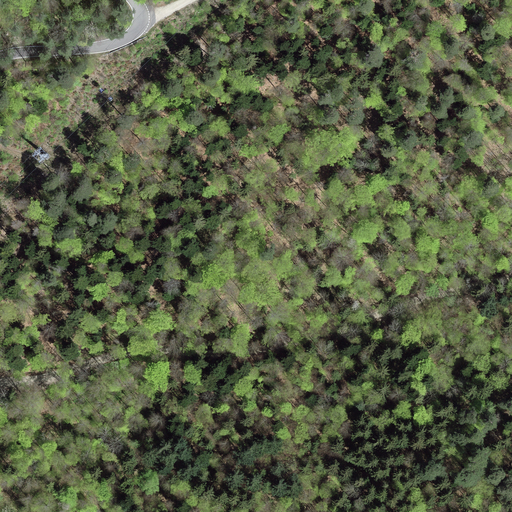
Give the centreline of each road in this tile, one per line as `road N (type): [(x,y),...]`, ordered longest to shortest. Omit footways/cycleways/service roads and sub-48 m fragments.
road 1 (track): [(511,277),(258,350),(225,356),(141,348),(0,383)]
road 2 (tertiary): [(0,56),(127,37),(141,19),(133,0)]
